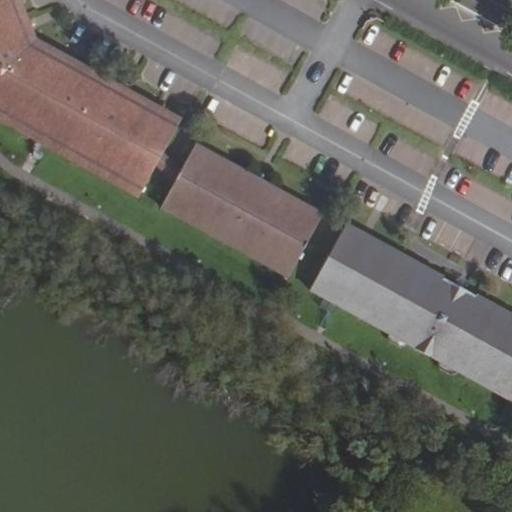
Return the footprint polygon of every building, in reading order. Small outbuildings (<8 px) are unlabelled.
[(0,0),(0,120),(138,196),(172,134),(178,123),(126,94),(115,88),(33,42),(29,32),(24,21),(15,0),(0,0)] [(31,18),(24,21),(29,32),(35,30),(31,18)] [(119,82),(115,88),(126,94),(130,87),(119,82)] [(194,146),(160,208),(287,278),(321,216),(194,146)] [(343,228),(309,291),(511,402),(511,318),(344,226),(343,228)]
